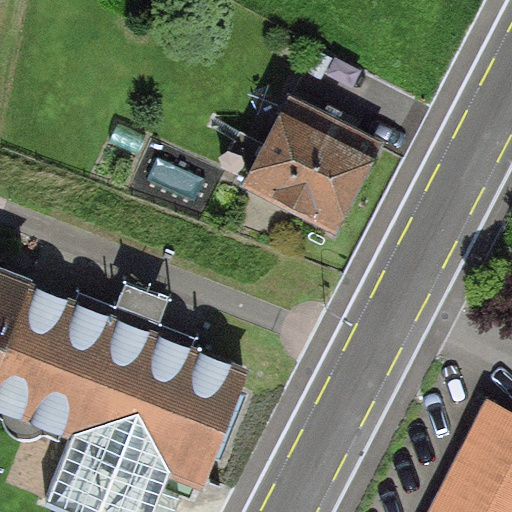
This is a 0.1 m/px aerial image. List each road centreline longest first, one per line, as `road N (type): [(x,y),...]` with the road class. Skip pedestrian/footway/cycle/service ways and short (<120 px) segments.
road 1 (secondary): [(290,511),(402,293)]
road 2 (secondary): [(402,293),(511,81)]
road 3 (residential): [(402,293),(511,348)]
